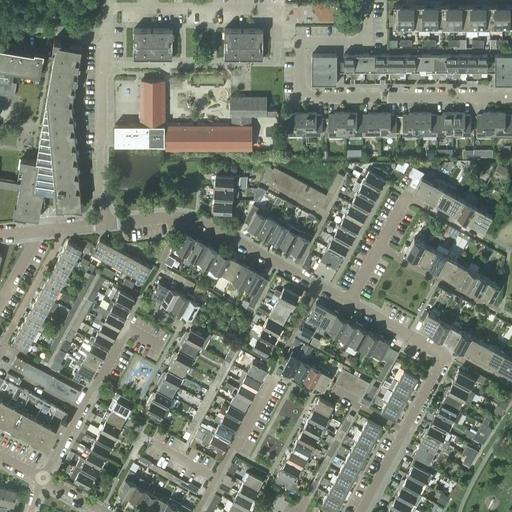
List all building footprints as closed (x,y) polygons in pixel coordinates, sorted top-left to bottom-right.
[(502,6),(502,29),(502,25),(505,25),(511,25),(511,3),(505,4),(505,6),(502,6)] [(406,25),(406,6),(402,6),(402,4),(393,4),(393,14),(389,14),(389,25),(390,25),(390,24),(393,24),(393,26),(402,26),(402,25),(406,25)] [(406,6),(406,25),(409,25),(409,26),(417,26),(417,29),(418,29),(418,4),(409,4),(409,6),(406,6)] [(418,4),(418,29),(425,29),(425,30),(430,30),(430,6),(426,6),(426,4),(418,4)] [(433,6),(430,6),(430,30),(430,26),(441,26),(441,29),(442,29),(442,4),(433,4),(433,6)] [(442,4),(442,29),(449,29),(449,30),(454,30),(454,6),(450,6),(450,4),(442,4)] [(454,6),(454,30),(466,29),(466,4),(457,4),(457,6),(454,6)] [(466,4),(466,29),(473,29),(478,29),(478,6),(474,6),(474,4),(466,4)] [(478,6),(478,29),(483,29),(490,29),(490,4),(481,4),(481,6),(478,6)] [(490,4),(490,29),(497,29),(502,29),(502,6),(498,6),(498,4),(490,4)] [(172,28),(134,28),(134,57),(172,58),(172,33),(172,28)] [(224,58),(263,58),(263,28),(224,28),(224,58)] [(56,47),(37,153),(36,160),(21,157),(18,175),(19,175),(20,167),(23,167),(14,217),(26,219),(20,217),(20,215),(39,218),(44,190),(56,193),(57,207),(82,204),(72,101),(82,46),(60,42),(60,40),(61,40),(61,39),(54,38),(52,49),(53,49),(53,47),(56,47)] [(0,93),(14,96),(16,82),(12,81),(14,68),(40,73),(43,55),(0,47),(0,93)] [(344,71),(344,61),(337,61),(337,53),(312,53),(312,83),(337,83),(336,71),(344,71)] [(467,53),(457,54),(456,74),(461,74),(461,72),(467,72),(467,53)] [(477,53),(467,53),(467,72),(473,72),(473,74),(477,74),(477,53)] [(477,53),(477,74),(481,74),(481,72),(487,72),(487,61),(487,53),(477,53)] [(487,61),(487,72),(495,72),(495,83),(511,83),(511,53),(495,53),(495,61),(487,61)] [(354,74),(354,54),(344,54),(344,61),(344,71),(350,71),(350,74),(354,74)] [(364,54),(354,54),(354,74),(358,74),(358,71),(364,71),(364,54)] [(375,54),(364,54),(364,71),(371,72),(371,74),(375,74),(375,54)] [(385,54),(375,54),(375,74),(379,74),(379,72),(385,72),(385,54)] [(395,54),(385,54),(385,72),(391,72),(391,74),(395,74),(395,54)] [(405,54),(395,54),(395,74),(399,74),(399,72),(405,72),(405,54)] [(416,54),(405,54),(405,72),(412,72),(412,75),(416,75),(416,54)] [(426,54),(416,54),(416,75),(420,75),(420,72),(426,72),(426,54)] [(437,54),(426,54),(426,72),(432,72),(432,74),(437,74),(437,54)] [(446,54),(437,54),(437,74),(441,74),(441,72),(446,72),(446,54)] [(457,54),(446,54),(446,72),(452,72),(452,74),(456,74),(457,54)] [(158,147),(183,147),(251,147),(252,125),(251,125),(251,114),(277,114),(277,108),(266,108),(266,96),(245,96),(245,94),(240,94),(240,96),(230,96),(230,114),(233,114),(233,125),(230,125),(230,123),(198,123),(198,125),(193,125),(193,123),(170,123),(166,119),(166,96),(164,96),(164,79),(141,79),(141,124),(115,124),(115,143),(150,143),(150,142),(158,142),(158,147)] [(305,136),(305,111),(294,111),(294,114),(288,114),(288,132),(302,133),(302,136),(305,136)] [(305,111),(305,136),(309,136),(309,132),(322,132),(322,114),(317,114),(317,111),(305,111)] [(326,136),(345,136),(345,111),(334,111),(334,114),(328,114),(328,118),(326,118),(326,136)] [(345,111),(345,136),(348,136),(348,133),(362,133),(362,114),(357,114),(357,111),(345,111)] [(379,136),(379,111),(367,111),(367,114),(362,114),(362,133),(376,132),(376,136),(379,136)] [(379,111),(379,136),(383,136),(383,133),(397,132),(396,114),(391,114),(391,111),(379,111)] [(420,136),(420,111),(408,111),(408,114),(402,114),(402,132),(416,132),(416,136),(420,136)] [(420,111),(420,136),(423,136),(423,133),(436,133),(436,114),(431,114),(431,111),(420,111)] [(453,136),(453,111),(442,111),(442,114),(436,114),(436,133),(450,133),(450,136),(453,136)] [(453,111),(453,136),(457,136),(457,133),(471,133),(471,114),(465,114),(465,111),(453,111)] [(477,136),(494,136),(494,111),(482,111),(482,114),(477,114),(477,136)] [(494,111),(494,136),(511,136),(511,114),(505,114),(505,111),(494,111)] [(397,162),(395,168),(404,172),(406,166),(397,162)] [(498,163),(494,171),(503,176),(508,168),(498,163)] [(268,178),(273,169),(268,166),(263,175),(268,178)] [(273,169),(268,178),(274,181),(280,169),(274,167),(273,169)] [(363,178),(379,187),(384,177),(378,173),(379,172),(376,170),(375,172),(368,168),(363,178)] [(280,169),(274,181),(279,183),(285,172),(280,169)] [(285,172),(279,183),(284,186),(290,175),(285,172)] [(215,186),(239,187),(239,175),(235,174),(216,173),(215,186)] [(290,189),(296,178),(290,175),(284,186),(290,189)] [(413,190),(424,195),(432,181),(421,175),(413,190)] [(296,178),(290,189),(295,192),(301,181),(296,178)] [(363,178),(356,190),(372,199),(379,187),(363,178)] [(301,181),(295,192),(300,195),(306,184),(301,181)] [(424,195),(435,201),(443,187),(432,181),(424,195)] [(306,184),(300,195),(304,197),(310,186),(306,184)] [(215,186),(214,198),(234,199),(238,199),(239,187),(215,186)] [(310,186),(304,197),(310,200),(316,189),(310,186)] [(435,201),(446,207),(454,193),(443,187),(435,201)] [(316,189),(310,200),(315,203),(321,191),(316,189)] [(366,210),(372,199),(356,190),(350,201),(366,210)] [(321,191),(315,203),(320,205),(326,194),(321,191)] [(446,207),(457,213),(464,199),(454,193),(446,207)] [(326,194),(320,205),(326,208),(332,197),(326,194)] [(276,195),(273,202),(278,204),(281,198),(276,195)] [(233,211),(234,199),(214,198),(214,210),(233,211)] [(457,213),(468,219),(475,204),(464,199),(457,213)] [(360,221),(366,210),(350,201),(344,212),(360,221)] [(266,215),(268,211),(255,204),(245,223),(247,225),(247,226),(257,232),(267,215),(266,215)] [(492,214),(475,204),(468,219),(485,228),(492,214)] [(354,232),(360,221),(344,212),(338,223),(354,232)] [(427,213),(423,219),(434,225),(437,219),(427,213)] [(257,232),(268,238),(277,221),(267,215),(257,232)] [(268,238),(279,244),(288,226),(290,223),(279,217),(277,221),(268,238)] [(288,226),(279,244),(290,249),(299,232),(301,229),(290,223),(288,226)] [(348,243),(354,232),(338,223),(332,234),(348,243)] [(453,227),(450,233),(456,236),(459,231),(453,227)] [(300,255),(310,238),(312,234),(301,229),(299,232),(290,249),(300,255)] [(187,254),(196,237),(185,231),(181,238),(180,237),(179,239),(180,240),(175,248),(187,254)] [(342,254),(348,243),(332,234),(326,245),(342,254)] [(187,254),(198,261),(207,243),(196,237),(187,254)] [(417,257),(425,243),(414,237),(406,251),(417,257)] [(103,257),(110,243),(100,238),(92,251),(103,257)] [(62,251),(79,260),(81,257),(78,255),(82,248),(76,245),(77,244),(75,243),(74,244),(68,241),(62,251)] [(103,257),(113,262),(120,249),(110,243),(103,257)] [(207,271),(208,271),(219,250),(207,243),(198,261),(209,267),(207,271)] [(417,257),(428,263),(436,249),(425,243),(417,257)] [(336,265),(342,254),(326,245),(320,256),(336,265)] [(113,262),(123,268),(130,254),(120,249),(113,262)] [(428,263),(439,269),(446,255),(436,249),(428,263)] [(230,256),(219,250),(208,271),(219,277),(221,273),(230,256)] [(62,251),(57,261),(70,269),(73,263),(77,265),(79,260),(62,251)] [(123,268),(133,273),(140,260),(130,254),(123,268)] [(169,254),(165,261),(172,265),(176,258),(169,254)] [(439,269),(449,275),(457,260),(446,255),(439,269)] [(221,273),(232,279),(242,262),(230,256),(221,273)] [(336,265),(320,256),(314,268),(320,272),(319,273),(323,275),(323,273),(330,277),(336,265)] [(140,260),(133,273),(143,279),(151,265),(140,260)] [(449,275),(460,281),(468,266),(457,260),(449,275)] [(57,261),(51,271),(68,281),(70,277),(67,275),(70,269),(57,261)] [(253,268),(242,262),(232,279),(244,285),(253,268)] [(106,275),(109,269),(104,266),(101,272),(106,275)] [(460,281),(471,286),(479,272),(468,266),(460,281)] [(164,272),(174,277),(177,273),(167,267),(164,272)] [(264,274),(253,268),(244,285),(255,291),(245,309),(251,312),(268,280),(263,277),(264,274)] [(51,271),(46,281),(59,289),(62,283),(65,285),(68,281),(51,271)] [(85,281),(90,283),(95,275),(90,272),(85,281)] [(471,286),(481,292),(489,278),(479,272),(471,286)] [(177,273),(174,277),(182,282),(185,277),(177,273)] [(93,287),(98,290),(105,278),(100,275),(93,287)] [(193,286),(196,282),(187,277),(185,282),(193,286)] [(489,278),(481,292),(492,298),(500,284),(489,278)] [(130,279),(127,284),(132,287),(135,282),(130,279)] [(162,300),(171,283),(167,280),(166,283),(159,280),(157,285),(156,285),(154,287),(155,288),(151,294),(162,300)] [(54,299),(59,289),(46,281),(40,291),(54,299)] [(81,289),(86,292),(90,283),(85,281),(81,289)] [(162,300),(172,305),(180,291),(174,288),(175,285),(171,283),(162,300)] [(208,288),(198,283),(194,289),(205,294),(208,288)] [(112,297),(129,307),(134,297),(128,293),(128,292),(126,291),(127,289),(122,286),(121,289),(113,285),(111,289),(107,287),(104,293),(112,297)] [(273,292),(293,303),(298,293),(284,286),(281,291),(275,288),(273,292)] [(98,290),(93,287),(87,297),(93,300),(98,290)] [(76,298),(81,301),(86,292),(81,289),(76,298)] [(48,309),(54,299),(40,291),(35,301),(48,309)] [(172,305),(182,311),(192,293),(188,291),(186,295),(180,291),(172,305)] [(288,313),(293,303),(273,292),(271,296),(277,299),(274,305),(288,313)] [(192,293),(182,311),(192,316),(196,310),(197,311),(198,308),(197,308),(200,302),(194,299),(196,296),(192,293)] [(431,296),(428,302),(432,305),(436,298),(431,296)] [(93,300),(87,297),(82,307),(87,310),(93,300)] [(123,317),(129,307),(112,297),(106,307),(110,309),(123,317)] [(71,307),(76,310),(81,301),(76,298),(71,307)] [(43,319),(48,309),(35,301),(29,311),(43,319)] [(319,322),(327,308),(316,302),(306,319),(311,321),(312,319),(319,322)] [(282,323),(288,313),(274,305),(268,315),(282,323)] [(66,316),(71,318),(76,310),(71,307),(66,316)] [(87,310),(82,307),(76,318),(82,321),(87,310)] [(319,322),(329,328),(338,311),(335,309),(334,312),(327,308),(319,322)] [(118,327),(123,317),(110,309),(106,316),(103,314),(98,311),(96,315),(118,327)] [(37,329),(43,319),(29,311),(24,321),(37,329)] [(329,328),(339,334),(348,319),(340,315),(341,313),(338,311),(329,328)] [(432,331),(439,317),(428,311),(421,326),(432,331)] [(112,337),(118,327),(96,315),(93,319),(102,323),(99,329),(112,337)] [(277,332),(282,323),(268,315),(263,325),(277,332)] [(62,324),(66,327),(71,318),(66,316),(62,324)] [(432,331),(442,337),(450,323),(439,317),(432,331)] [(82,321),(76,318),(71,328),(76,331),(82,321)] [(339,334),(350,340),(359,323),(356,321),(355,323),(348,319),(339,334)] [(32,339),(37,329),(24,321),(18,331),(32,339)] [(350,340),(360,346),(368,330),(361,326),(362,324),(359,323),(350,340)] [(442,337),(453,343),(461,329),(450,323),(442,337)] [(57,333),(62,336),(66,327),(62,324),(57,333)] [(199,345),(204,348),(211,333),(194,324),(192,328),(191,327),(187,333),(184,331),(182,336),(198,345),(199,345)] [(263,325),(258,335),(272,342),(277,332),(263,325)] [(250,330),(248,333),(254,336),(257,331),(251,328),(250,330)] [(66,338),(70,340),(75,331),(71,329),(66,338)] [(107,347),(112,337),(99,329),(95,336),(92,334),(90,338),(107,347)] [(311,335),(301,329),(298,335),(308,341),(311,335)] [(453,343),(463,349),(471,334),(461,329),(453,343)] [(360,346),(370,351),(380,334),(377,332),(376,334),(368,330),(360,346)] [(32,339),(18,331),(12,342),(26,349),(32,339)] [(52,342),(57,345),(62,336),(57,333),(52,342)] [(383,336),(380,334),(370,351),(381,357),(388,345),(389,342),(382,338),(383,336)] [(463,349),(475,354),(482,340),(471,334),(463,349)] [(87,349),(101,357),(107,347),(90,338),(85,335),(83,339),(85,341),(84,343),(82,341),(80,346),(87,349)] [(272,342),(258,335),(252,345),(266,352),(272,342)] [(193,355),(198,345),(182,336),(179,340),(183,342),(180,348),(193,355)] [(319,347),(322,341),(314,336),(310,342),(319,347)] [(70,340),(66,338),(60,348),(64,350),(70,340)] [(304,352),(308,345),(299,339),(296,345),(305,350),(304,352)] [(475,354),(485,360),(493,346),(482,340),(475,354)] [(47,351),(52,353),(57,345),(52,342),(47,351)] [(293,372),(303,378),(311,364),(305,360),(307,357),(312,346),(308,345),(304,352),(303,355),(293,372)] [(386,360),(393,348),(388,345),(381,357),(386,360)] [(485,360),(496,366),(503,352),(493,346),(485,360)] [(64,350),(60,348),(54,359),(60,362),(66,352),(64,350)] [(188,365),(193,355),(180,348),(177,353),(173,352),(171,356),(188,365)] [(227,354),(232,357),(235,351),(230,348),(227,354)] [(386,360),(391,363),(398,351),(393,348),(386,360)] [(96,367),(101,357),(87,349),(84,356),(80,354),(78,358),(96,367)] [(52,353),(47,351),(42,359),(47,362),(52,353)] [(511,356),(503,352),(496,366),(511,374),(511,356)] [(293,372),(303,355),(299,353),(297,356),(291,353),(288,358),(287,358),(286,360),(283,367),(293,372)] [(224,359),(230,362),(232,357),(227,354),(224,359)] [(16,356),(13,361),(24,367),(27,361),(16,356)] [(182,375),(188,365),(171,356),(168,361),(172,362),(169,368),(182,375)] [(96,367),(78,358),(76,362),(79,364),(76,370),(81,373),(81,374),(83,375),(84,374),(90,378),(96,367)] [(386,360),(381,370),(386,373),(391,363),(386,360)] [(10,366),(21,372),(24,367),(13,361),(10,366)] [(21,372),(26,375),(32,364),(27,361),(24,367),(21,372)] [(244,369),(261,378),(266,368),(260,365),(261,364),(258,363),(258,364),(253,361),(249,367),(246,365),(244,369)] [(26,375),(31,378),(37,367),(32,364),(26,375)] [(303,378),(313,383),(323,366),(319,364),(317,367),(311,364),(303,378)] [(323,366),(313,383),(324,389),(327,382),(328,383),(330,381),(329,380),(332,375),(325,372),(327,368),(323,366)] [(31,378),(37,380),(43,370),(37,367),(31,378)] [(177,385),(182,375),(169,368),(166,374),(162,372),(160,376),(177,385)] [(340,385),(348,371),(343,368),(335,382),(340,385)] [(398,379),(413,387),(418,376),(404,368),(398,379)] [(255,388),(261,378),(244,369),(241,373),(245,375),(241,381),(255,388)] [(453,380),(468,388),(471,381),(475,382),(477,378),(483,382),(486,377),(474,371),(472,376),(459,369),(453,380)] [(37,380),(42,383),(48,373),(43,370),(37,380)] [(386,373),(381,370),(376,378),(382,381),(386,373)] [(0,420),(48,447),(58,430),(61,432),(67,420),(64,418),(68,412),(18,385),(21,379),(8,371),(4,378),(0,375),(0,420)] [(348,371),(340,385),(345,388),(353,374),(348,371)] [(42,383),(47,386),(53,376),(48,373),(42,383)] [(213,379),(219,382),(221,377),(216,374),(213,379)] [(353,374),(345,388),(351,391),(358,377),(353,374)] [(47,386),(53,389),(59,379),(53,376),(47,386)] [(177,385),(160,376),(158,381),(160,382),(158,388),(171,395),(177,385)] [(358,377),(351,391),(356,393),(364,379),(358,377)] [(53,389),(58,392),(64,381),(59,379),(53,389)] [(356,393),(361,396),(362,396),(369,382),(364,379),(356,393)] [(407,397),(413,387),(398,379),(392,390),(407,397)] [(462,398),(468,388),(453,380),(449,387),(448,386),(446,389),(462,398)] [(58,392),(63,395),(66,390),(69,384),(64,381),(58,392)] [(250,398),(255,388),(241,381),(238,387),(235,385),(227,381),(225,385),(233,389),(250,398)] [(69,384),(66,390),(77,395),(80,390),(69,384)] [(369,390),(374,393),(378,387),(373,384),(369,390)] [(169,406),(171,406),(175,399),(174,397),(171,395),(158,388),(154,394),(151,392),(149,397),(166,406),(166,405),(169,406)] [(244,409),(250,398),(233,389),(230,393),(234,395),(230,401),(244,409)] [(457,408),(462,398),(446,389),(444,393),(446,393),(442,401),(457,408)] [(66,390),(63,395),(74,401),(77,395),(66,390)] [(401,408),(407,397),(392,390),(387,400),(401,408)] [(116,392),(113,397),(108,407),(125,417),(131,406),(126,404),(129,399),(116,392)] [(500,405),(506,408),(511,397),(511,394),(508,392),(500,405)] [(166,406),(149,397),(147,401),(149,403),(147,408),(160,416),(163,417),(166,416),(170,410),(169,407),(166,406)] [(314,407),(331,417),(334,412),(330,410),(334,404),(329,402),(329,401),(326,399),(326,400),(320,397),(314,407)] [(401,408),(387,400),(381,411),(395,419),(401,408)] [(239,419),(244,409),(230,401),(227,407),(224,405),(221,404),(219,408),(239,419)] [(462,411),(457,408),(442,401),(438,408),(436,407),(435,410),(451,419),(457,422),(462,411)] [(506,408),(500,405),(497,404),(493,411),(500,416),(506,408)] [(120,426),(125,417),(108,407),(103,417),(106,419),(120,426)] [(314,407),(309,417),(323,424),(326,418),(329,420),(331,417),(314,407)] [(233,429),(239,419),(219,408),(216,414),(222,417),(219,421),(233,429)] [(202,412),(197,409),(194,414),(199,417),(202,412)] [(451,419),(435,410),(433,414),(434,415),(431,421),(445,429),(451,419)] [(91,411),(87,418),(93,421),(97,414),(91,411)] [(481,421),(487,424),(491,417),(486,414),(481,421)] [(309,417),(303,427),(320,437),(322,432),(326,426),(323,424),(309,417)] [(342,427),(346,430),(352,420),(347,417),(342,427)] [(361,429),(376,437),(382,426),(367,418),(361,429)] [(115,436),(120,426),(106,419),(101,428),(115,436)] [(197,422),(191,419),(188,424),(194,427),(197,422)] [(475,432),(486,437),(491,429),(486,425),(487,424),(481,421),(481,422),(475,419),(473,423),(474,427),(477,429),(475,432)] [(228,439),(233,429),(219,421),(216,427),(213,426),(211,430),(228,439)] [(423,431),(447,443),(449,440),(447,439),(451,432),(445,429),(431,421),(427,429),(425,428),(423,431)] [(80,430),(85,432),(89,425),(84,422),(80,430)] [(194,427),(188,424),(186,430),(191,432),(194,427)] [(303,427),(297,437),(311,445),(314,439),(318,441),(320,437),(303,427)] [(109,446),(115,436),(101,428),(96,438),(109,446)] [(371,448),(376,437),(361,429),(356,439),(371,448)] [(85,432),(80,430),(76,437),(81,440),(85,432)] [(228,439),(211,430),(208,434),(212,436),(208,442),(214,445),(213,445),(215,447),(216,446),(222,449),(228,439)] [(419,443),(437,452),(441,445),(445,447),(447,443),(423,431),(421,435),(423,436),(419,443)] [(486,437),(475,432),(472,437),(483,443),(486,437)] [(309,457),(310,457),(315,447),(311,445),(297,437),(292,448),(309,457)] [(104,455),(109,446),(96,438),(90,448),(104,455)] [(330,448),(335,451),(340,440),(336,438),(330,448)] [(356,439),(350,450),(365,458),(371,448),(356,439)] [(434,451),(437,453),(437,452),(419,443),(414,453),(426,460),(425,462),(429,464),(430,462),(431,463),(434,459),(431,457),(434,451)] [(466,454),(474,457),(479,448),(471,444),(466,454)] [(99,465),(104,455),(90,448),(85,445),(83,451),(87,453),(85,458),(99,465)] [(292,448),(287,458),(300,465),(304,459),(307,461),(309,457),(292,448)] [(70,450),(66,457),(70,459),(74,452),(70,450)] [(350,450),(344,460),(359,468),(365,458),(350,450)] [(474,457),(466,454),(461,463),(468,467),(474,457)] [(93,475),(99,465),(85,458),(80,455),(75,465),(93,475)] [(137,460),(148,466),(150,461),(151,461),(140,455),(137,460)] [(287,458),(281,468),(298,477),(300,473),(301,474),(305,468),(300,465),(287,458)] [(320,468),(324,471),(329,460),(325,458),(320,468)] [(344,460),(339,471),(354,479),(359,468),(344,460)] [(232,462),(228,470),(234,473),(238,465),(232,462)] [(408,473),(427,483),(431,477),(429,476),(431,472),(413,462),(408,473)] [(93,475),(75,465),(70,475),(88,485),(93,475)] [(161,473),(163,469),(157,465),(154,469),(161,473)] [(298,477),(281,468),(275,478),(282,481),(281,482),(283,483),(284,483),(289,485),(293,479),(296,481),(298,477)] [(118,489),(129,495),(135,483),(130,480),(135,472),(129,469),(118,489)] [(249,470),(243,480),(257,488),(263,478),(249,470)] [(339,471),(333,481),(348,489),(354,479),(339,471)] [(226,473),(222,481),(231,486),(234,481),(230,479),(232,477),(226,473)] [(423,481),(427,484),(427,483),(408,473),(404,480),(402,479),(400,483),(417,492),(423,481)] [(308,489),(313,491),(318,481),(314,478),(308,489)] [(182,479),(180,483),(186,487),(188,482),(182,479)] [(252,498),(257,488),(243,480),(238,490),(252,498)] [(223,493),(224,491),(228,492),(231,486),(222,481),(217,489),(223,493)] [(342,500),(348,489),(333,481),(327,492),(342,500)] [(188,482),(186,487),(196,493),(199,487),(189,482),(188,482)] [(129,495),(139,501),(146,489),(135,483),(129,495)] [(416,505),(422,495),(417,492),(400,483),(399,486),(400,487),(396,494),(416,505)] [(5,487),(1,502),(12,504),(16,489),(5,487)] [(139,501),(150,507),(157,495),(146,489),(139,501)] [(452,489),(448,495),(451,496),(454,498),(457,492),(453,489),(452,489)] [(247,507),(252,498),(238,490),(233,500),(247,507)] [(336,511),(342,500),(327,492),(321,503),(336,511)] [(437,500),(439,501),(445,504),(449,497),(441,492),(437,500)] [(215,493),(211,501),(216,503),(220,496),(215,493)] [(412,511),(416,505),(396,494),(392,501),(391,500),(389,504),(404,511),(412,511)] [(150,507),(158,511),(160,511),(167,501),(157,495),(150,507)] [(232,511),(244,511),(247,507),(233,500),(227,509),(232,511)] [(160,511),(174,511),(178,506),(167,501),(160,511)] [(211,511),(216,503),(211,501),(206,509),(211,511)] [(178,506),(174,511),(188,511),(191,508),(180,502),(178,506)]
